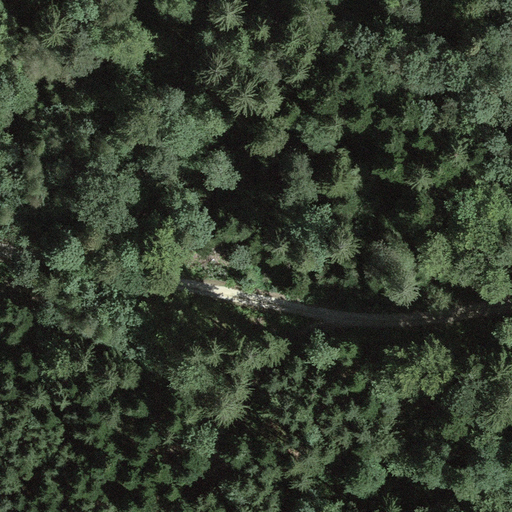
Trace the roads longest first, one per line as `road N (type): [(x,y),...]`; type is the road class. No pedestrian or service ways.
road 1 (track): [(0,250),(220,287),(511,306)]
road 2 (track): [(130,272),(204,362),(227,439),(224,511)]
road 3 (track): [(378,297),(273,356),(218,408)]
